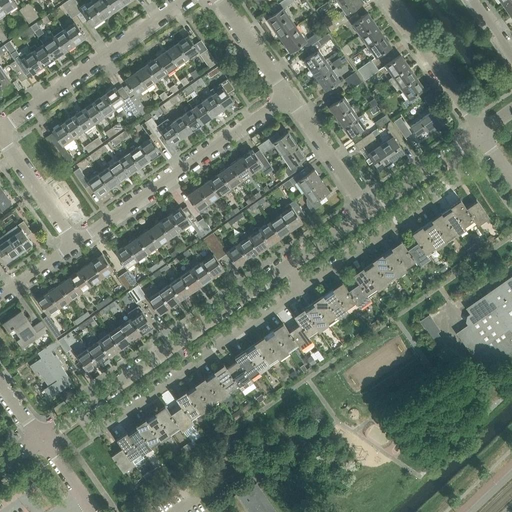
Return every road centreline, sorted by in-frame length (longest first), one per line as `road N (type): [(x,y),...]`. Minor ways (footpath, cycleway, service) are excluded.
road 1 (residential): [(75,415),(97,429),(302,286)]
road 2 (residential): [(75,415),(289,266)]
road 3 (residential): [(76,244),(288,95)]
road 4 (residential): [(0,130),(187,0)]
road 5 (residential): [(302,286),(451,182),(463,144)]
road 6 (residential): [(479,133),(387,0)]
road 7 (residential): [(369,210),(288,95)]
road 8 (residential): [(76,244),(0,135)]
